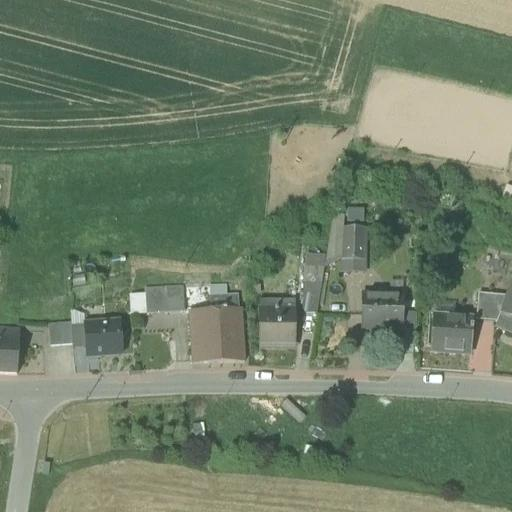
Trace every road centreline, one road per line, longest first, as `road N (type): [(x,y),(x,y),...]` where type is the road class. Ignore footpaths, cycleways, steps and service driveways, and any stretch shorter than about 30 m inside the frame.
road 1 (unclassified): [(36,392),(347,386),(511,396)]
road 2 (unclassified): [(17,511),(36,392)]
